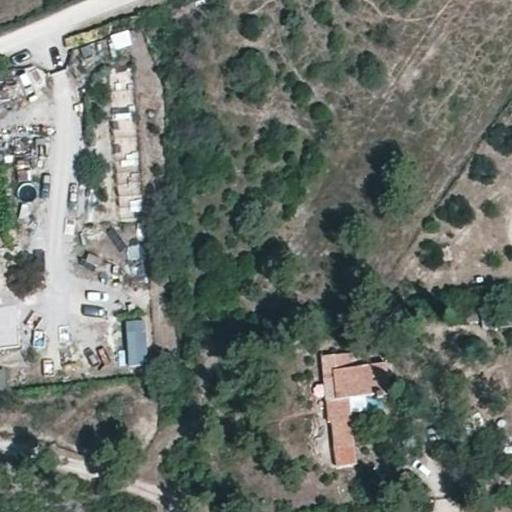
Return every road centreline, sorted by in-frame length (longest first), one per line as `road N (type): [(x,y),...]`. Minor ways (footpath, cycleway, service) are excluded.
road 1 (track): [(0,449),(191,511)]
road 2 (track): [(128,0),(0,46)]
